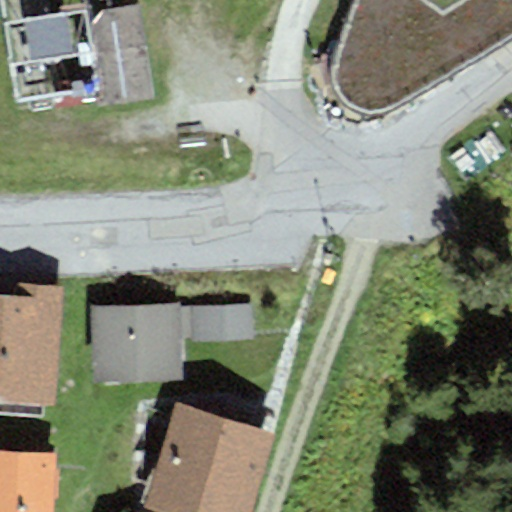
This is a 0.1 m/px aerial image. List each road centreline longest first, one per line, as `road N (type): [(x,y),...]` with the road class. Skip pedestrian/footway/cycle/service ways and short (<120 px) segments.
road 1 (residential): [(263,511),(357,239),(355,167)]
road 2 (residential): [(300,0),(274,79),(275,121),(283,141),(355,167)]
road 3 (tertiary): [(511,53),(355,167)]
